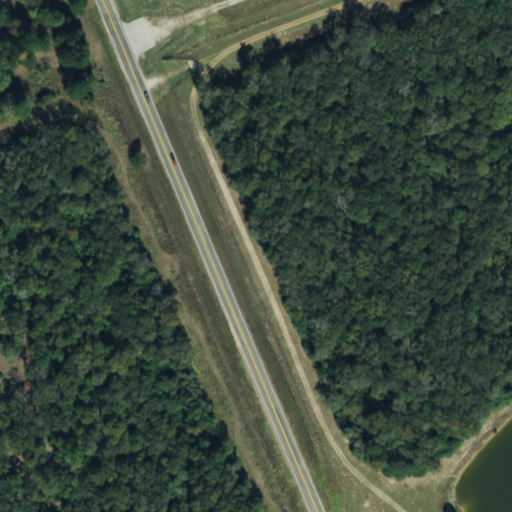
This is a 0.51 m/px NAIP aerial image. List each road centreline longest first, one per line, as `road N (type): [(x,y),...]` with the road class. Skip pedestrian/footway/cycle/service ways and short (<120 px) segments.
road 1 (tertiary): [(317,511),(102,0)]
road 2 (track): [(139,86),(371,0)]
